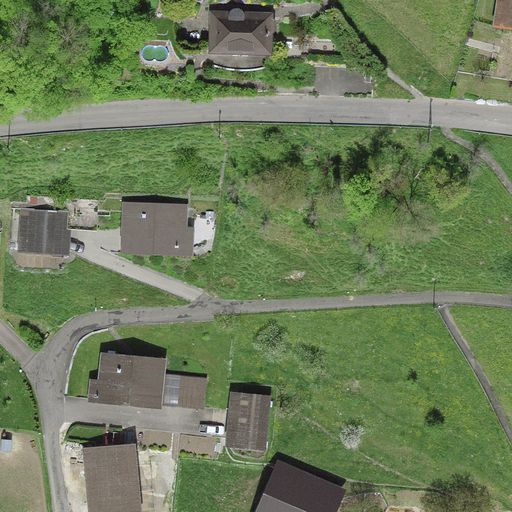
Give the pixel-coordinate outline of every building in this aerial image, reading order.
[(511,0),(499,0),(495,28),(511,31),(511,0)] [(270,18),(212,16),(211,53),(269,55),(270,18)] [(183,210),(126,208),(124,254),(181,257),(183,210)] [(66,217),(22,214),(20,250),(64,253),(66,217)] [(161,361),(102,356),(99,401),(158,405),(160,374),(161,361)] [(206,377),(160,374),(158,405),(204,409),(206,377)] [(267,401),(232,398),(227,448),(262,451),(267,401)] [(133,511),(130,452),(87,455),(90,511),(133,511)] [(280,465),(259,511),(332,511),(342,492),(280,465)]
